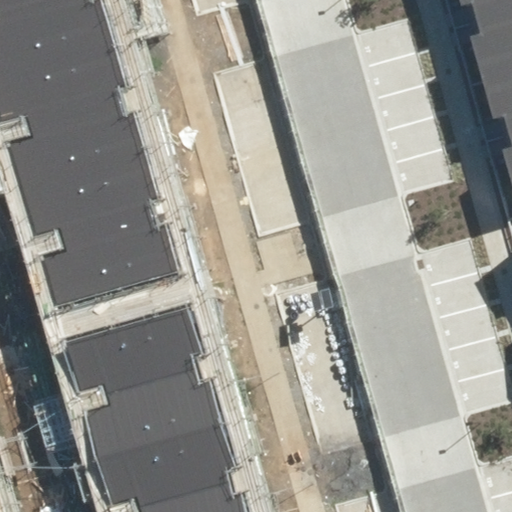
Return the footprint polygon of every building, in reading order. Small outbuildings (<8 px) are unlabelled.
[(0,0),(0,29),(83,8),(81,0),(0,0)] [(511,0),(474,0),(479,17),(511,8),(511,0)] [(0,29),(0,91),(99,65),(83,8),(0,29)] [(511,8),(479,17),(494,75),(511,70),(511,8)] [(0,91),(0,153),(114,123),(99,65),(0,91)] [(511,70),(494,75),(510,133),(511,132),(511,70)] [(0,153),(0,192),(6,214),(130,181),(114,123),(0,153)] [(6,214),(21,272),(145,239),(130,181),(6,214)] [(21,272),(37,330),(161,296),(145,239),(21,272)] [(58,346),(73,404),(198,371),(182,313),(58,346)] [(73,404),(89,462),(213,429),(198,371),(73,404)] [(89,462),(102,511),(133,511),(229,486),(213,429),(89,462)] [(133,511),(235,511),(229,486),(133,511)]
